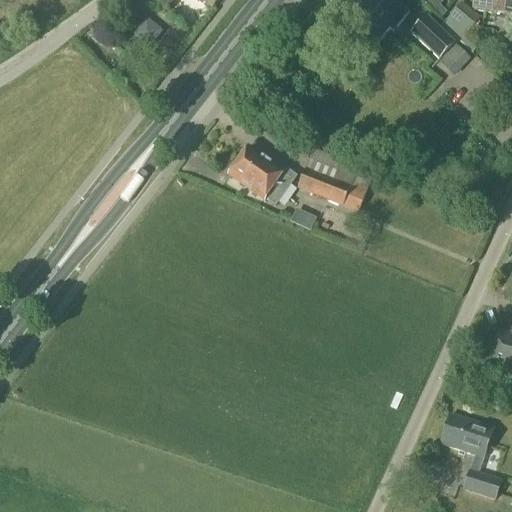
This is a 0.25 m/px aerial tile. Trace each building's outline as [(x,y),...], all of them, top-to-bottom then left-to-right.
[(152,0),(167,12),(176,0),(152,0)] [(197,0),(211,11),(219,0),(197,0)] [(326,0),(325,3),(369,37),(379,45),(390,31),(394,34),(409,14),(390,0),(326,0)] [(511,0),(475,0),(473,13),(511,19),(511,0)] [(443,28),(471,55),(477,50),(463,36),(477,22),(463,8),(443,28)] [(439,64),(454,47),(455,46),(427,19),(410,36),(439,64)] [(292,92),(303,78),(295,72),(284,85),(292,92)] [(328,129),(341,138),(348,126),(335,118),(328,129)] [(237,167),(283,198),(297,179),(284,170),(281,175),(248,151),(237,167)] [(297,192),(342,210),(357,216),(371,180),(357,174),(359,170),(313,151),(297,192)] [(283,198),(237,167),(229,178),(275,210),(283,198)] [(489,368),(511,373),(511,335),(511,337),(499,334),(489,368)] [(440,447),(483,462),(493,431),(450,417),(440,447)] [(502,483),(469,474),(462,493),(494,504),(502,483)]
